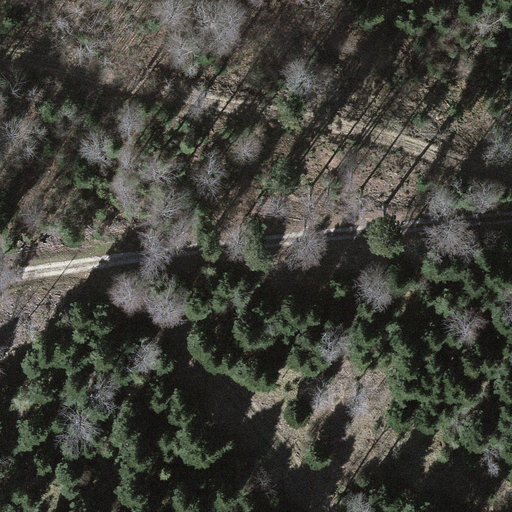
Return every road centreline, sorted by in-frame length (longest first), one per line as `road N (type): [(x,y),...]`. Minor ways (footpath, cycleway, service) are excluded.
road 1 (track): [(511,176),(344,119),(0,57)]
road 2 (track): [(511,215),(0,279)]
